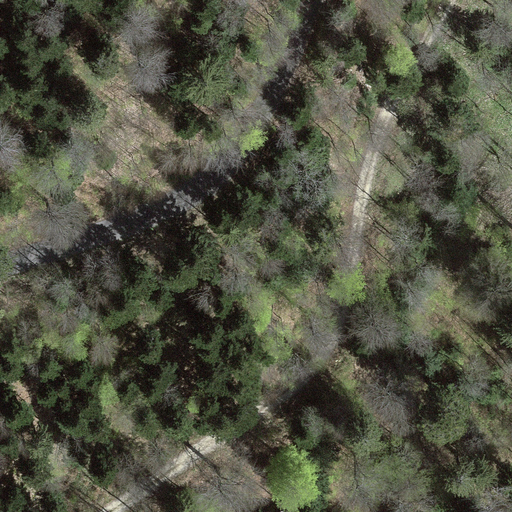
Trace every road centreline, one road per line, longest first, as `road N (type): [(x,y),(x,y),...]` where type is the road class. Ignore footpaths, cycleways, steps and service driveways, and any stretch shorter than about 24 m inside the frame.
road 1 (track): [(107,511),(305,373),(337,334),(360,202),(389,109),(449,0)]
road 2 (tertiary): [(311,0),(259,120),(207,185),(68,248),(0,269)]
